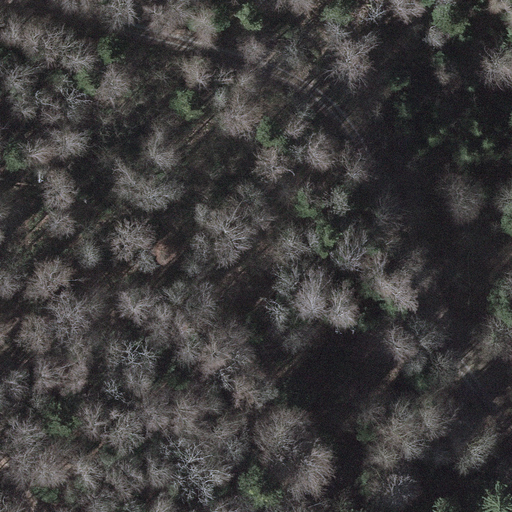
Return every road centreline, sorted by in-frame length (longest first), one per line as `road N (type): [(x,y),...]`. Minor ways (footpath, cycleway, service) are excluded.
road 1 (track): [(259,55),(305,75),(338,102),(460,354),(511,419)]
road 2 (track): [(259,55),(19,0)]
